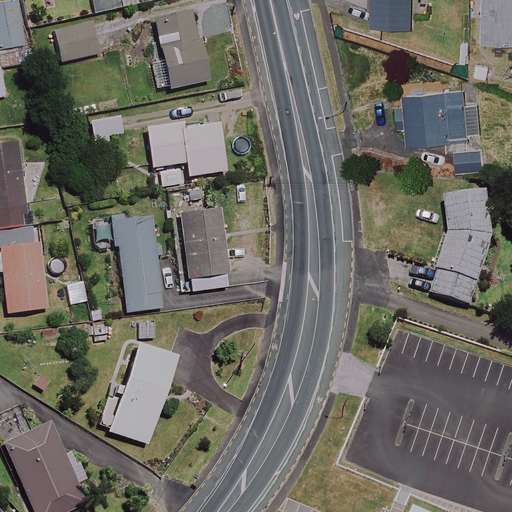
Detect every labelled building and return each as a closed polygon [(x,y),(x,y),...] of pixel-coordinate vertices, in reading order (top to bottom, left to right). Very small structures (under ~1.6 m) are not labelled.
[(325,0),(325,9),(372,11),(372,28),(413,30),(414,17),(427,17),(427,0),(325,0)] [(511,0),(483,0),(482,43),(511,44),(511,0)] [(0,51),(24,46),(16,5),(0,8),(0,51)] [(206,82),(190,13),(150,21),(160,64),(149,66),(155,94),(206,82)] [(95,55),(88,22),(51,30),(58,63),(95,55)] [(479,131),(477,105),(463,107),(463,100),(446,101),(444,86),(404,90),(406,108),(396,109),(398,129),(406,128),(408,145),(470,139),(469,131),(479,131)] [(121,140),(115,119),(90,126),(96,147),(121,140)] [(221,174),(218,128),(143,133),(145,169),(185,166),(186,177),(221,174)] [(0,229),(26,226),(13,144),(0,145),(0,229)] [(482,171),(481,151),(451,154),(453,173),(482,171)] [(429,295),(468,307),(489,238),(483,196),(442,202),(444,233),(434,270),(429,295)] [(216,203),(172,209),(183,293),(227,287),(216,203)] [(153,256),(160,255),(159,243),(151,244),(148,216),(91,223),(95,249),(115,247),(124,314),(160,309),(153,256)] [(46,309),(38,244),(0,248),(0,274),(5,315),(46,309)] [(85,303),(79,281),(63,285),(69,307),(85,303)] [(153,323),(137,323),(137,340),(153,340),(153,323)] [(100,413),(95,426),(104,428),(103,432),(144,446),(173,356),(123,340),(104,401),(114,405),(110,416),(100,413)] [(60,458),(44,423),(0,443),(0,444),(31,511),(65,511),(81,505),(72,486),(82,482),(69,454),(60,458)]
